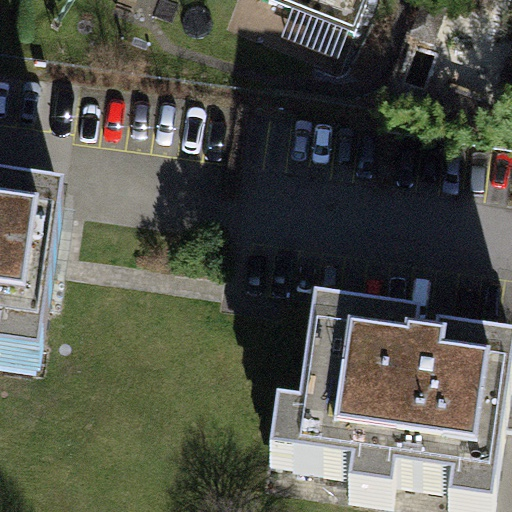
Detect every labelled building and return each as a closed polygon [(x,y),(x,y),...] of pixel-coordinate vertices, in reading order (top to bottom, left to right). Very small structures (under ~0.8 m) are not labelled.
[(269,0),(355,33),(367,0),(269,0)] [(425,5),(412,43),(435,51),(448,14),(425,5)] [(511,54),(499,92),(511,95),(511,54)] [(488,112),(439,95),(431,117),(480,134),(488,112)] [(63,227),(0,216),(0,364),(39,371),(63,227)] [(481,511),(506,377),(307,341),(281,482),(445,511),(481,511)]
